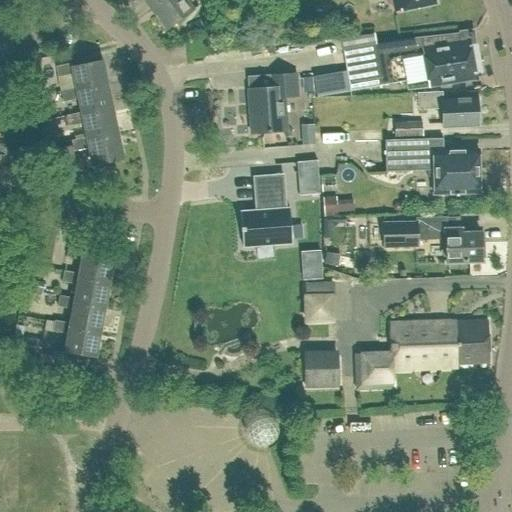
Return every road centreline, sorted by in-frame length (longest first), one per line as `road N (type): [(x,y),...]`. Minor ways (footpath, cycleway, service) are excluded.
road 1 (residential): [(122,402),(154,289),(174,135),(153,66),(91,0)]
road 2 (residential): [(491,498),(265,507),(234,498),(122,402)]
road 3 (residential): [(491,498),(511,361)]
